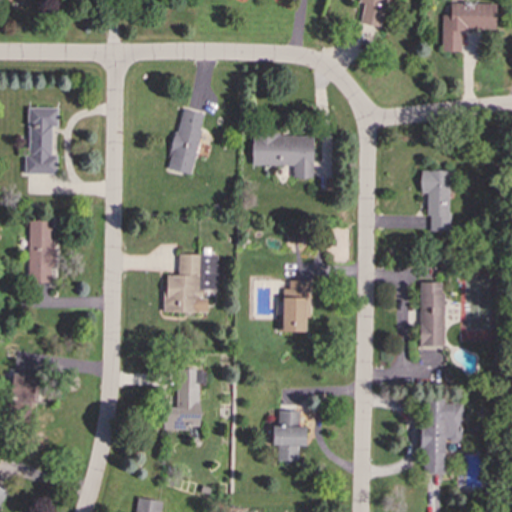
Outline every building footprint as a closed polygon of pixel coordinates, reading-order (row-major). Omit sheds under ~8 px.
[(380,27),(384,0),(359,0),(362,6),(359,23),(380,27)] [(441,51),(460,51),(460,29),(495,29),(495,3),(449,3),(449,15),(441,14),(441,51)] [(26,173),(56,174),(56,155),(50,155),(51,127),(57,127),(57,108),(27,107),(26,173)] [(189,174),(204,113),(181,107),(166,168),(189,174)] [(292,165),(292,178),(312,178),(312,135),(251,134),(251,164),(292,165)] [(448,170),(419,170),(419,192),(427,192),(427,232),(449,232),(448,170)] [(51,220),(27,220),(27,282),(51,282),(51,220)] [(163,312),(206,312),(206,297),(201,297),(201,289),(216,290),(216,254),(177,254),(177,274),(163,274),(163,312)] [(307,332),(308,280),(288,280),(287,289),(282,289),(281,301),(276,301),(276,331),(307,332)] [(442,346),(443,282),(419,282),(418,346),(442,346)] [(175,407),(162,407),(162,430),(188,430),(188,426),(198,426),(198,384),(205,384),(205,370),(175,369),(175,407)] [(460,403),(443,403),(443,399),(421,399),(421,473),(443,473),(443,448),(460,448),(460,403)] [(297,461),(297,446),(305,446),(305,426),(298,426),(299,411),(278,411),(277,425),(272,425),(272,445),(276,446),(276,461),(297,461)]
